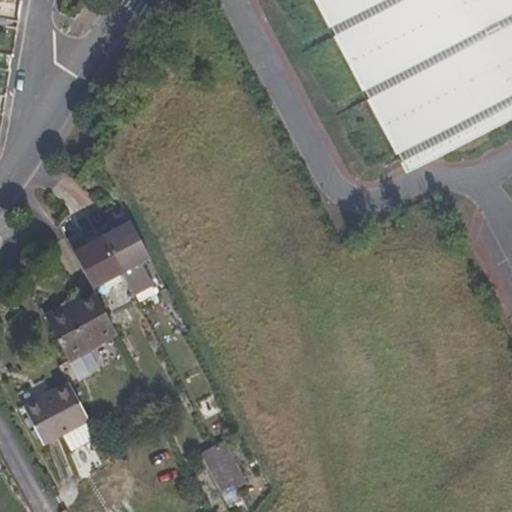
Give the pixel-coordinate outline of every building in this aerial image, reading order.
[(511,0),(330,0),(418,160),(511,108),(511,0)] [(147,255),(128,219),(100,235),(119,269),(128,286),(147,276),(139,260),(147,255)] [(73,251),(91,285),(119,269),(100,235),(73,251)] [(69,310),(66,305),(36,322),(61,367),(118,336),(97,296),(83,302),(69,310)] [(83,302),(80,298),(66,305),(69,310),(83,302)] [(73,389),(26,415),(45,449),(62,439),(72,453),(100,437),(73,389)] [(222,441),(197,454),(219,495),(244,482),(222,441)]
